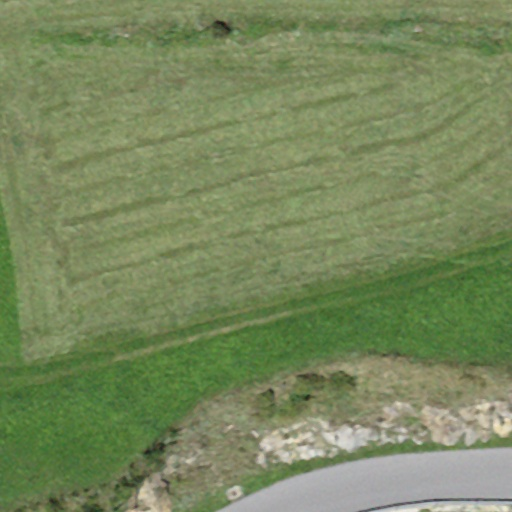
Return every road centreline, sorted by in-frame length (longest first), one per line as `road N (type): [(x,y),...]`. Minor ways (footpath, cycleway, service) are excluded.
road 1 (track): [(511,235),(357,288),(0,372)]
road 2 (tertiary): [(256,511),(359,477),(511,463)]
